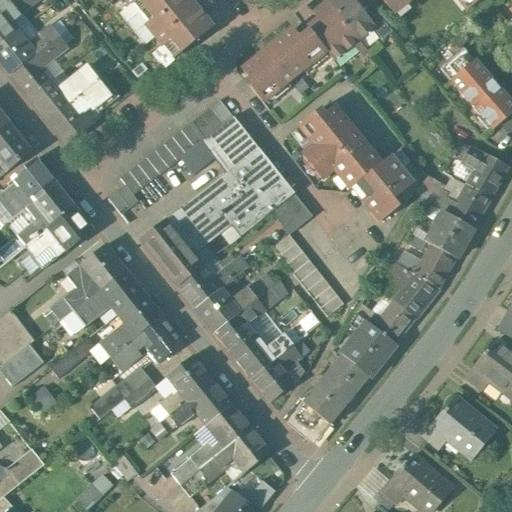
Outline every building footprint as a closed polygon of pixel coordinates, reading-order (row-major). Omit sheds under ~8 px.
[(0,0),(0,9),(11,0),(0,0)] [(11,0),(0,9),(0,17),(5,24),(9,22),(11,25),(41,1),(41,0),(40,0),(11,0)] [(123,0),(136,16),(155,0),(123,0)] [(155,0),(136,16),(155,38),(201,0),(155,0)] [(203,0),(201,0),(155,38),(172,61),(173,61),(182,54),(211,30),(200,15),(210,7),(203,0)] [(360,13),(349,0),(331,0),(327,3),(358,42),(372,30),(373,29),(360,13)] [(380,0),(392,14),(410,0),(380,0)] [(456,0),(467,12),(481,0),(456,0)] [(327,3),(313,14),(318,20),(306,29),(325,52),(333,61),(358,42),(327,3)] [(392,33),(369,5),(360,13),(373,29),(372,30),(382,41),(392,33)] [(5,24),(0,17),(0,47),(14,36),(5,24)] [(50,27),(30,43),(29,48),(36,57),(59,39),(50,27)] [(292,31),(242,73),(249,82),(246,85),(261,103),(325,52),(309,33),(300,41),(292,31)] [(14,36),(0,47),(0,64),(10,77),(33,59),(36,57),(29,48),(17,34),(14,36)] [(36,57),(33,59),(42,70),(68,50),(59,39),(36,57)] [(511,46),(500,57),(509,67),(511,70),(511,46)] [(162,47),(151,56),(163,70),(164,69),(164,70),(173,62),(172,61),(162,47)] [(511,114),(511,106),(464,50),(442,69),(452,81),(450,83),(492,132),(511,114)] [(163,70),(145,85),(153,95),(191,64),(182,54),(173,61),(172,61),(173,62),(164,70),(164,69),(163,70)] [(33,59),(10,77),(28,100),(51,82),(42,70),(33,59)] [(511,70),(509,67),(500,75),(511,88),(511,70)] [(89,72),(62,94),(52,81),(51,82),(70,105),(98,83),(89,72)] [(98,83),(70,105),(80,118),(112,93),(101,80),(98,83)] [(51,82),(28,100),(46,123),(70,105),(51,82)] [(219,102),(191,124),(206,142),(234,120),(219,102)] [(80,118),(70,105),(46,123),(65,147),(89,128),(80,118)] [(332,108),(322,117),(318,111),(299,127),(315,147),(302,158),(320,180),(334,169),(350,189),(379,166),(332,108)] [(0,132),(8,126),(0,115),(0,132)] [(8,126),(0,132),(0,166),(6,174),(30,155),(8,126)] [(189,126),(120,180),(125,187),(133,197),(202,142),(189,126)] [(244,133),(227,147),(240,164),(258,150),(244,133)] [(483,156),(470,148),(461,164),(474,172),(483,156)] [(507,170),(483,156),(474,172),(466,186),(490,200),(507,170)] [(379,166),(350,189),(351,190),(354,188),(381,222),(399,208),(393,201),(405,192),(403,190),(409,185),(388,159),(379,166)] [(35,161),(10,180),(13,185),(30,207),(32,205),(56,187),(35,161)] [(277,174),(250,195),(267,217),(294,195),(277,174)] [(4,177),(0,179),(0,190),(9,185),(4,177)] [(217,181),(164,222),(164,223),(182,245),(192,257),(231,227),(240,238),(254,227),(237,205),(217,181)] [(13,185),(2,193),(1,192),(0,192),(0,223),(3,228),(25,210),(30,207),(13,185)] [(455,205),(449,216),(473,230),(490,200),(466,186),(455,205)] [(56,187),(32,205),(49,226),(72,208),(56,187)] [(125,187),(108,200),(121,217),(138,203),(133,197),(125,187)] [(442,193),(434,208),(443,213),(449,216),(455,205),(445,200),(447,196),(442,193)] [(267,217),(250,195),(237,205),(254,227),(267,217)] [(33,220),(14,237),(22,248),(49,226),(32,205),(30,207),(25,210),(33,220)] [(72,208),(49,226),(50,227),(64,246),(65,247),(78,236),(89,228),(72,208)] [(449,216),(443,213),(426,243),(427,244),(431,246),(455,261),(473,230),(449,216)] [(158,264),(182,245),(164,223),(140,241),(158,264)] [(50,227),(26,247),(40,265),(57,252),(64,246),(50,227)] [(64,246),(57,252),(61,257),(82,241),(78,236),(65,247),(64,246)] [(343,306),(288,236),(272,249),(327,319),(343,306)] [(426,243),(414,237),(408,247),(421,254),(427,244),(426,243)] [(192,257),(182,245),(158,264),(177,288),(201,269),(192,257)] [(455,261),(431,246),(420,264),(413,276),(438,291),(455,261)] [(124,272),(104,247),(78,267),(80,269),(90,281),(99,292),(124,272)] [(19,250),(0,265),(0,296),(5,303),(39,276),(19,250)] [(413,258),(404,253),(396,266),(413,276),(420,264),(412,259),(413,258)] [(238,258),(210,280),(219,292),(247,269),(238,258)] [(396,266),(393,265),(382,278),(401,292),(413,276),(396,266)] [(80,269),(67,279),(77,291),(90,281),(80,269)] [(201,269),(177,288),(195,310),(219,292),(210,280),(201,269)] [(124,272),(99,292),(107,302),(118,316),(143,296),(124,272)] [(266,275),(229,304),(237,315),(274,286),(266,275)] [(438,291),(413,276),(401,292),(393,303),(415,320),(438,291)] [(77,291),(63,302),(71,314),(99,292),(90,281),(77,291)] [(274,286),(237,315),(247,327),(286,296),(278,283),(274,286)] [(99,292),(71,314),(80,324),(107,302),(99,292)] [(219,292),(195,310),(214,334),(237,315),(229,304),(219,292)] [(143,296),(118,316),(128,328),(136,338),(161,318),(143,296)] [(415,320),(393,303),(378,321),(372,329),(394,346),(415,320)] [(378,321),(365,311),(359,319),(372,329),(378,321)] [(10,312),(0,320),(0,338),(19,324),(10,312)] [(511,313),(509,312),(498,331),(511,339),(511,313)] [(237,315),(214,334),(232,357),(255,339),(247,327),(237,315)] [(359,319),(355,317),(350,326),(365,338),(372,329),(359,319)] [(161,318),(136,338),(144,348),(143,348),(157,365),(183,345),(161,318)] [(297,326),(265,351),(274,362),(306,337),(297,326)] [(128,328),(102,349),(109,359),(136,338),(128,328)] [(365,338),(349,357),(372,374),(394,346),(372,329),(365,338)] [(25,332),(0,351),(0,363),(2,366),(29,346),(33,343),(25,332)] [(306,337),(274,362),(283,374),(300,360),(302,363),(311,356),(308,351),(314,346),(306,337)] [(136,338),(109,359),(117,368),(143,348),(144,348),(136,338)] [(255,339),(232,357),(251,380),(274,362),(265,351),(255,339)] [(87,342),(73,352),(80,361),(94,350),(87,342)] [(511,354),(494,342),(486,353),(485,352),(472,369),(488,381),(502,391),(511,378),(511,354)] [(2,366),(0,368),(0,373),(12,388),(43,364),(29,346),(2,366)] [(73,352),(50,371),(58,381),(76,366),(75,365),(80,361),(73,352)] [(191,357),(166,377),(177,392),(171,397),(170,396),(159,405),(169,418),(179,410),(187,404),(212,384),(191,357)] [(368,379),(340,357),(333,367),(360,389),(368,379)] [(274,362),(251,380),(270,404),(293,386),(283,374),(274,362)] [(333,367),(301,405),(287,422),(294,428),(293,429),(312,444),(327,425),(329,427),(360,389),(333,367)] [(138,369),(114,388),(124,401),(148,382),(138,369)] [(488,381),(472,369),(465,379),(481,390),(488,381)] [(124,401),(123,402),(130,412),(156,392),(148,382),(124,401)] [(212,384),(187,404),(194,414),(205,427),(230,407),(212,384)] [(46,387),(33,394),(42,411),(55,404),(46,387)] [(114,388),(88,409),(98,422),(123,402),(124,401),(114,388)] [(493,433),(454,401),(446,411),(444,410),(430,427),(445,440),(459,452),(469,440),(480,448),(493,433)] [(194,414),(187,404),(179,410),(186,420),(194,414)] [(169,418),(159,405),(149,413),(159,425),(169,418)] [(230,407),(205,427),(217,443),(224,451),(250,430),(230,407)] [(1,409),(0,409),(0,429),(10,422),(1,409)] [(186,420),(179,410),(169,418),(176,428),(178,429),(187,422),(186,420)] [(159,425),(151,433),(158,442),(176,428),(169,418),(159,425)] [(445,440),(430,427),(422,436),(437,449),(445,440)] [(250,430),(224,451),(229,457),(243,474),(268,454),(250,430)] [(208,444),(187,460),(197,472),(224,451),(217,443),(212,448),(208,444)] [(31,451),(8,469),(10,473),(19,485),(42,467),(31,451)] [(224,451),(197,472),(206,484),(227,468),(223,462),(229,457),(224,451)] [(136,474),(122,456),(113,464),(127,482),(136,474)] [(449,490),(412,458),(403,468),(402,467),(388,483),(403,496),(417,508),(426,496),(436,505),(449,490)] [(187,460),(177,468),(187,480),(197,472),(187,460)] [(4,471),(0,469),(0,480),(10,473),(8,469),(7,469),(4,471)] [(197,472),(187,480),(196,492),(206,484),(197,472)] [(10,473),(0,480),(0,500),(3,498),(19,485),(10,473)] [(103,477),(76,502),(85,511),(86,511),(113,487),(103,477)] [(403,496),(388,483),(380,493),(396,505),(403,496)] [(254,511),(231,494),(223,504),(216,511),(254,511)] [(216,497),(198,511),(216,511),(223,504),(216,497)] [(0,500),(0,511),(9,511),(11,511),(13,510),(3,498),(0,500)]
